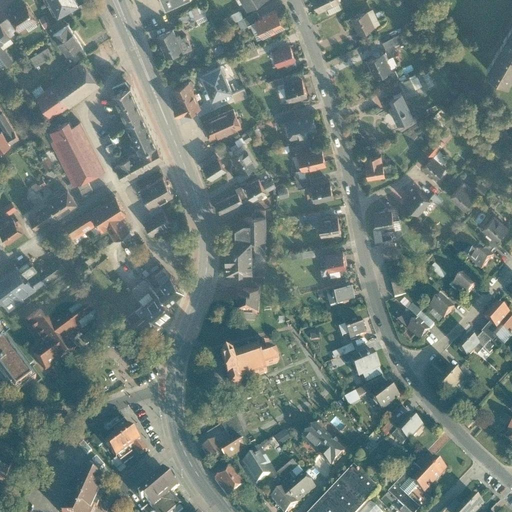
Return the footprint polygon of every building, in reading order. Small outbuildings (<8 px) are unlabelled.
[(76,0),(50,0),(52,2),(57,12),(58,13),(78,3),(76,0)] [(312,0),(317,9),(336,0),(312,0)] [(27,4),(10,15),(19,29),(36,18),(27,4)] [(365,7),(349,15),(357,32),(373,24),(365,7)] [(260,16),(255,18),(262,34),(284,24),(277,8),(260,16)] [(255,18),(260,16),(257,9),(242,16),(246,23),(255,18)] [(189,11),(178,15),(180,21),(191,17),(189,11)] [(46,13),(40,16),(45,27),(51,24),(46,13)] [(1,21),(0,21),(0,68),(13,59),(1,43),(11,36),(1,21)] [(511,22),(502,39),(511,44),(511,22)] [(67,24),(53,33),(67,54),(69,53),(81,45),(67,24)] [(173,26),(157,33),(166,54),(182,47),(183,49),(192,45),(185,31),(180,34),(178,30),(176,31),(173,26)] [(198,46),(206,43),(198,28),(191,32),(198,46)] [(382,39),(385,45),(394,41),(392,35),(382,39)] [(485,67),(508,81),(511,74),(511,44),(502,39),(485,67)] [(290,43),(273,50),(278,64),(284,61),(295,57),(290,43)] [(30,55),(35,65),(53,54),(47,45),(30,55)] [(257,47),(247,51),(249,56),(259,52),(257,47)] [(382,50),(365,58),(373,76),(391,69),(382,50)] [(298,64),(295,57),(284,61),(287,68),(298,64)] [(81,59),(50,81),(67,104),(98,81),(81,59)] [(221,65),(202,73),(213,97),(231,88),(221,65)] [(416,72),(399,79),(403,90),(421,83),(416,72)] [(272,86),(284,83),(281,75),(270,78),(272,86)] [(302,77),(284,83),(289,100),(307,94),(302,77)] [(172,86),(178,99),(194,92),(188,79),(172,86)] [(125,80),(113,86),(114,92),(113,93),(127,123),(144,115),(130,85),(129,86),(125,80)] [(67,104),(50,81),(35,92),(52,115),(67,104)] [(401,90),(386,96),(397,121),(412,114),(401,90)] [(194,92),(178,99),(172,102),(178,116),(200,106),(194,92)] [(232,105),(202,119),(211,138),(241,124),(232,105)] [(286,117),(295,115),(293,107),(280,111),(282,119),(286,118),(286,117)] [(2,111),(0,112),(0,123),(7,134),(5,135),(10,143),(19,138),(2,111)] [(295,115),(286,117),(286,118),(291,138),(318,131),(313,111),(295,115)] [(135,150),(128,154),(129,156),(131,158),(157,144),(144,115),(127,123),(140,150),(136,152),(135,150)] [(50,139),(73,184),(105,169),(81,121),(74,125),(71,119),(50,129),(54,137),(50,139)] [(1,130),(0,130),(0,149),(2,149),(10,143),(1,130)] [(425,149),(432,154),(444,141),(437,135),(425,149)] [(157,144),(131,158),(138,170),(163,157),(157,144)] [(225,144),(217,150),(220,154),(228,148),(225,144)] [(321,144),(298,150),(302,169),(326,163),(321,144)] [(247,146),(230,155),(240,172),(257,163),(247,146)] [(381,152),(362,156),(366,176),(384,172),(381,152)] [(54,163),(49,154),(41,158),(46,168),(54,163)] [(432,154),(422,166),(436,178),(446,166),(432,154)] [(217,155),(202,165),(212,179),(227,169),(217,155)] [(122,163),(116,167),(123,179),(138,170),(131,158),(129,156),(121,160),(122,163)] [(164,173),(140,187),(152,207),(176,193),(164,173)] [(312,184),(311,182),(309,175),(296,178),(298,187),(312,184)] [(258,176),(245,183),(252,198),(266,190),(258,176)] [(475,186),(482,192),(491,181),(484,176),(475,186)] [(329,178),(311,182),(312,184),(315,200),(333,196),(329,178)] [(459,182),(448,195),(463,207),(474,194),(459,182)] [(402,199),(416,212),(429,198),(415,185),(402,199)] [(57,195),(56,196),(65,210),(77,202),(68,188),(57,195)] [(214,202),(220,212),(243,201),(237,190),(214,202)] [(442,199),(433,191),(429,196),(438,203),(442,199)] [(49,201),(48,202),(57,215),(65,210),(56,196),(57,195),(56,193),(50,197),(53,201),(50,203),(49,201)] [(101,202),(64,226),(71,238),(92,224),(91,223),(97,220),(102,228),(108,225),(119,218),(118,216),(126,211),(116,195),(102,204),(101,202)] [(8,213),(17,207),(12,199),(3,206),(8,213)] [(57,215),(48,202),(37,209),(46,223),(57,215)] [(164,208),(144,220),(152,233),(172,221),(164,208)] [(230,237),(224,237),(225,270),(251,269),(251,243),(254,243),(254,250),(265,250),(265,238),(266,238),(265,208),(254,208),(254,214),(242,215),(230,223),(230,237)] [(391,208),(372,211),(375,227),(393,225),(391,208)] [(37,209),(29,215),(38,228),(46,223),(37,209)] [(319,210),(307,212),(308,218),(320,216),(319,210)] [(507,225),(493,213),(481,227),(491,236),(495,239),(507,225)] [(337,214),(318,217),(321,235),(341,232),(337,214)] [(14,217),(0,227),(0,228),(8,241),(23,230),(14,217)] [(119,218),(108,225),(116,237),(129,229),(122,218),(120,219),(119,218)] [(486,242),(494,248),(499,244),(494,239),(495,239),(491,236),(486,242)] [(405,295),(390,237),(379,240),(394,298),(405,295)] [(481,248),(488,254),(494,248),(486,242),(481,248)] [(143,244),(138,248),(146,256),(150,252),(143,244)] [(481,248),(479,246),(467,260),(481,272),(493,258),(488,254),(481,248)] [(138,248),(134,252),(141,260),(146,256),(138,248)] [(342,249),(325,251),(328,268),(345,265),(342,249)] [(141,260),(134,252),(130,255),(137,263),(141,260)] [(76,265),(82,275),(93,268),(86,258),(76,265)] [(17,265),(0,277),(0,295),(5,302),(5,301),(9,308),(23,298),(22,295),(33,288),(26,279),(17,265)] [(168,272),(154,284),(157,288),(169,300),(182,288),(168,272)] [(266,273),(252,273),(252,281),(266,281),(266,273)] [(476,285),(463,274),(452,287),(465,298),(476,285)] [(141,302),(157,320),(175,307),(169,300),(157,288),(148,295),(137,283),(130,288),(141,302)] [(240,289),(236,289),(235,314),(258,315),(258,285),(240,284),(240,289)] [(351,284),(332,289),(336,305),(355,300),(351,284)] [(41,303),(21,318),(43,347),(32,355),(44,372),(74,351),(68,343),(102,317),(84,292),(51,317),(41,303)] [(453,310),(439,297),(430,307),(444,320),(453,310)] [(157,320),(141,302),(135,307),(140,313),(131,321),(147,339),(162,326),(157,320)] [(511,317),(495,303),(482,318),(488,324),(495,330),(499,327),(508,335),(510,333),(511,334),(511,317)] [(429,332),(404,311),(395,321),(420,343),(429,332)] [(360,318),(344,324),(350,340),(366,335),(360,318)] [(499,334),(495,330),(488,324),(481,333),(490,341),(492,342),(499,334)] [(488,343),(490,341),(481,333),(474,341),(479,345),(473,351),(477,355),(482,349),(488,355),(491,351),(491,349),(493,347),(488,343)] [(467,335),(455,348),(466,358),(473,351),(479,345),(474,341),(467,335)] [(2,336),(0,337),(0,383),(5,391),(7,392),(8,392),(9,392),(10,391),(13,396),(35,380),(2,336)] [(352,345),(332,353),(334,359),(354,351),(352,345)] [(233,356),(222,359),(232,389),(243,386),(242,383),(268,375),(266,369),(278,365),(280,362),(277,354),(274,352),(272,353),(270,347),(234,358),(233,356)] [(373,350),(351,360),(359,378),(381,369),(373,350)] [(448,395),(463,378),(456,372),(450,367),(436,383),(448,395)] [(462,367),(456,372),(463,378),(467,382),(472,376),(462,367)] [(382,412),(400,398),(389,383),(371,397),(382,412)] [(366,387),(355,392),(358,399),(369,393),(366,387)] [(411,442),(423,428),(409,415),(396,429),(411,442)] [(147,452),(123,421),(107,434),(106,432),(98,438),(115,460),(110,464),(119,474),(126,470),(123,466),(134,458),(129,450),(131,449),(139,458),(147,452)] [(390,423),(381,432),(386,436),(395,427),(390,423)] [(345,453),(315,425),(301,440),(331,468),(345,453)] [(274,437),(280,445),(291,438),(285,429),(274,437)] [(214,440),(201,449),(211,465),(221,458),(225,464),(247,449),(238,436),(220,448),(214,440)] [(18,452),(0,444),(0,481),(5,483),(18,452)] [(261,450),(241,463),(255,485),(275,472),(261,450)] [(425,495),(448,471),(434,457),(420,472),(411,481),(425,495)] [(292,461),(283,469),(288,475),(298,467),(292,461)] [(411,481),(420,472),(414,465),(388,494),(407,511),(417,511),(420,509),(400,490),(410,480),(411,481)] [(298,467),(279,483),(283,488),(297,504),(316,487),(298,467)] [(359,511),(380,491),(354,467),(310,511),(359,511)] [(231,468),(215,480),(229,498),(245,486),(231,468)] [(93,511),(105,483),(78,472),(62,511),(93,511)] [(162,472),(137,493),(151,511),(171,495),(177,490),(162,472)] [(283,488),(271,498),(282,511),(289,511),(298,505),(297,504),(283,488)] [(477,511),(483,506),(471,494),(454,511),(477,511)] [(175,511),(181,507),(171,495),(151,511),(152,511),(175,511)]
